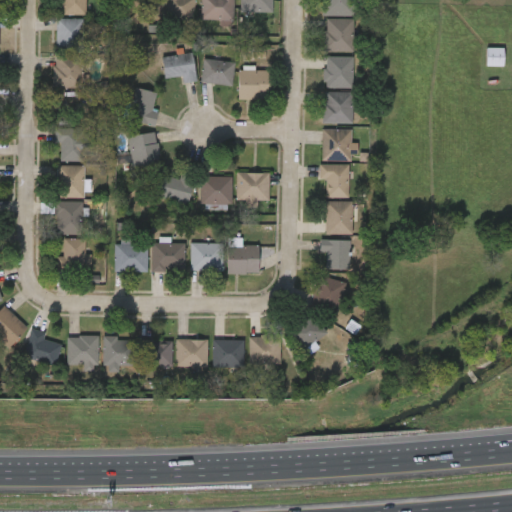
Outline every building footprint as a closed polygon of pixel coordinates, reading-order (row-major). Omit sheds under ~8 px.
[(71,26),(70,0),(40,0),(40,7),(46,7),(46,25),(71,26)] [(60,0),(85,0),(85,16),(60,16),(60,0)] [(161,0),(194,0),(194,20),(161,19),(161,0)] [(228,0),(228,20),(201,20),(201,0),(228,0)] [(256,23),(256,0),(224,0),(224,23),(256,23)] [(272,0),(272,12),(244,12),(244,0),(272,0)] [(321,0),(353,0),(353,16),(321,16),(321,0)] [(179,3),(147,2),(146,14),(140,13),(139,30),(178,32),(179,3)] [(324,51),(324,19),(352,19),(352,51),(324,51)] [(82,51),(55,51),(55,20),(82,20),(82,51)] [(40,59),(66,60),(66,29),(40,29),(40,59)] [(339,62),(339,29),(308,29),(308,62),(339,62)] [(503,49),(503,67),(486,67),(486,49),(503,49)] [(181,82),(181,77),(163,77),(162,55),(193,54),(194,81),(181,82)] [(82,88),(53,88),(53,56),(82,57),(82,88)] [(352,57),(352,88),(323,88),(323,56),(352,57)] [(201,84),(201,60),(233,60),(233,84),(201,84)] [(166,87),(167,94),(180,92),(177,64),(146,67),(148,88),(166,87)] [(337,67),(308,68),(308,99),(337,98),(337,67)] [(37,99),(66,98),(65,69),(37,70),(37,99)] [(184,93),(216,97),(219,73),(188,69),(184,93)] [(238,99),(238,70),(269,70),(269,99),(238,99)] [(222,109),(253,110),(254,81),(222,80),(222,109)] [(157,92),(152,125),(128,121),(134,88),(157,92)] [(351,92),(351,123),(321,123),(321,92),(351,92)] [(139,136),(143,123),(136,121),(141,104),(121,98),(112,128),(139,136)] [(306,133),(336,134),(336,103),(307,102),(306,133)] [(83,128),(83,160),(57,160),(57,128),(83,128)] [(349,161),(321,161),(321,129),(349,129),(349,161)] [(133,168),(127,137),(154,131),(160,162),(133,168)] [(335,172),(335,165),(341,165),(342,153),(335,153),(335,140),(306,140),(305,171),(335,172)] [(44,171),(68,172),(69,143),(39,142),(39,153),(44,153),(44,171)] [(112,146),(115,177),(144,174),(140,143),(112,146)] [(348,165),(348,197),(325,197),(325,179),(318,179),(318,165),(348,165)] [(56,197),(56,166),(82,166),(82,197),(56,197)] [(178,179),(180,172),(194,176),(187,204),(156,196),(162,175),(178,179)] [(266,202),(236,202),(236,173),(266,173),(266,202)] [(310,208),(332,208),(332,175),(303,175),(303,189),(310,189),(310,208)] [(69,176),(42,176),(41,208),(68,208),(69,176)] [(231,177),(231,204),(200,204),(200,177),(231,177)] [(252,211),(253,183),(220,183),(220,210),(229,211),(229,218),(241,218),(241,211),(252,211)] [(215,215),(216,187),(184,187),(184,214),(215,215)] [(351,234),(324,234),(324,201),(351,201),(351,234)] [(82,234),(54,234),(54,202),(82,202),(82,234)] [(309,245),(337,244),(336,211),(308,212),(309,245)] [(68,212),(39,212),(39,232),(67,232),(68,212)] [(63,257),(63,238),(85,239),(84,254),(90,254),(89,272),(56,271),(56,257),(63,257)] [(319,253),(319,241),(348,241),(348,269),(324,269),(324,253),(319,253)] [(151,271),(151,243),(184,243),(184,271),(151,271)] [(222,243),(222,271),(190,271),(190,243),(222,243)] [(113,271),(113,244),(146,244),(146,271),(113,271)] [(257,273),(227,273),(227,245),(257,245),(257,273)] [(40,278),(76,278),(76,265),(69,265),(70,249),(47,249),(47,267),(41,267),(40,278)] [(211,284),(242,285),(243,256),(226,255),(226,249),(215,249),(215,257),(211,257),(211,284)] [(309,279),(330,279),(331,250),(304,250),(303,262),(310,262),(309,279)] [(98,282),(132,283),(132,253),(98,252),(98,282)] [(135,281),(169,282),(169,254),(136,253),(135,281)] [(174,281),(206,281),(206,254),(174,253),(174,281)] [(335,312),(310,307),(317,276),(342,281),(335,312)] [(331,295),(307,285),(295,314),(318,324),(331,295)] [(0,308),(10,308),(10,323),(24,323),(24,342),(0,342),(0,308)] [(296,341),(296,320),(316,321),(315,342),(296,341)] [(299,353),(310,344),(295,327),(275,345),(293,365),(302,357),(299,353)] [(3,341),(0,338),(0,333),(3,331),(0,328),(0,353),(9,344),(4,340),(3,341)] [(43,340),(60,343),(55,365),(23,358),(30,330),(44,333),(43,340)] [(97,364),(66,364),(66,335),(97,335),(97,364)] [(249,335),(280,335),(280,362),(249,362),(249,335)] [(7,366),(39,376),(46,355),(28,349),(30,343),(16,338),(7,366)] [(102,339),(135,339),(135,365),(102,365),(102,339)] [(175,339),(206,339),(206,367),(175,367),(175,339)] [(243,339),(243,366),(212,366),(212,339),(243,339)] [(170,365),(141,365),(142,341),(171,342),(170,365)] [(82,347),(51,346),(50,376),(67,376),(67,381),(81,382),(82,347)] [(265,374),(264,347),(232,348),(233,375),(265,374)] [(349,365),(347,348),(354,347),(356,364),(349,365)] [(88,382),(103,383),(104,376),(113,377),(113,348),(88,348),(88,382)] [(191,378),(191,350),(160,350),(159,377),(191,378)] [(228,350),(196,350),(195,378),(227,379),(228,350)] [(156,377),(156,351),(138,351),(138,377),(156,377)]
